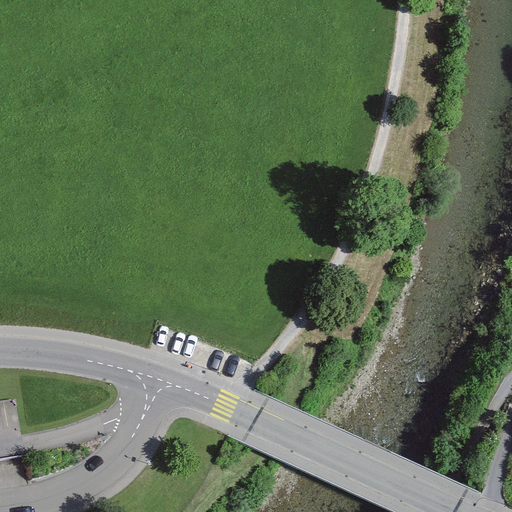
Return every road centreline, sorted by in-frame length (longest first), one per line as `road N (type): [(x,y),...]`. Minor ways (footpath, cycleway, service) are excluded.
road 1 (tertiary): [(0,354),(62,357),(155,379),(455,511)]
road 2 (track): [(511,383),(434,511)]
